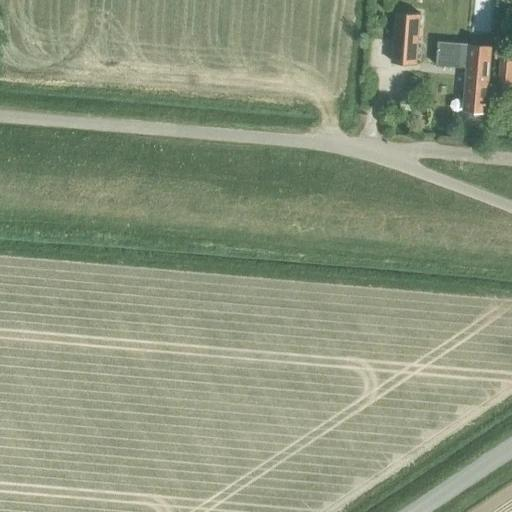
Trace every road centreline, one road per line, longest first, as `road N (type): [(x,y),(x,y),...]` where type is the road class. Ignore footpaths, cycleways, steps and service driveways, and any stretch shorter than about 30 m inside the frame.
road 1 (unclassified): [(380,146),(0,112)]
road 2 (unclassified): [(511,206),(418,171),(380,146)]
road 3 (unclassified): [(511,157),(380,146)]
